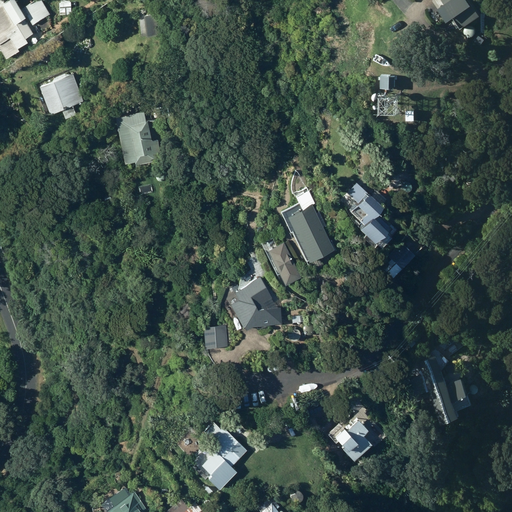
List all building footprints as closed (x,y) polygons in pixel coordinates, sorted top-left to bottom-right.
[(0,48),(6,59),(18,52),(17,49),(27,43),(25,39),(33,34),(24,19),(25,18),(14,0),(11,0),(0,6),(0,48)] [(50,15),(41,0),(34,0),(23,7),(33,25),(50,15)] [(442,0),(443,0),(447,6),(441,10),(451,24),(457,20),(463,30),(483,17),(471,0),(442,0)] [(71,2),(58,1),(58,15),(71,16),(71,2)] [(146,37),(161,35),(158,14),(144,16),(146,37)] [(471,41),(456,30),(450,38),(466,49),(471,41)] [(475,63),(470,69),(479,76),(476,80),(487,88),(495,77),(475,63)] [(39,88),(50,115),(62,111),(66,119),(76,115),(72,106),(83,102),(71,74),(39,88)] [(382,74),(381,89),(392,90),(392,88),(397,88),(397,76),(391,76),(391,74),(382,74)] [(400,94),(374,94),(374,115),(399,115),(400,94)] [(407,111),(408,121),(416,122),(416,110),(407,111)] [(116,118),(125,164),(135,163),(136,168),(142,166),(142,163),(153,161),(152,160),(161,158),(158,140),(151,141),(146,112),(116,118)] [(383,209),(357,184),(348,193),(359,204),(358,206),(351,213),(365,226),(362,230),(382,249),(391,239),(386,234),(388,232),(385,230),(388,226),(377,215),(383,209)] [(288,218),(310,263),(334,251),(312,206),(288,218)] [(268,252),(286,285),(302,277),(284,243),(268,252)] [(402,270),(415,255),(402,245),(390,258),(402,270)] [(341,272),(347,280),(355,275),(348,266),(341,272)] [(245,328),(247,331),(253,327),(283,324),(281,308),(268,309),(264,303),(272,298),(261,278),(234,293),(238,301),(230,305),(243,328),(245,328)] [(203,327),(205,349),(227,347),(225,325),(203,327)] [(448,426),(464,419),(461,411),(474,405),(459,370),(446,376),(436,354),(420,361),(448,426)] [(410,379),(417,397),(429,392),(421,374),(410,379)] [(313,416),(317,413),(313,407),(309,410),(313,416)] [(331,438),(336,444),(338,442),(348,453),(364,439),(362,437),(368,432),(362,425),(366,422),(362,418),(346,432),(344,431),(339,436),(337,433),(331,438)] [(220,490),(237,472),(232,467),(248,451),(215,419),(203,431),(214,441),(207,448),(213,454),(202,466),(211,475),(207,478),(220,490)] [(212,492),(207,487),(204,490),(209,496),(212,492)] [(293,504),(294,504),(296,504),(296,505),(297,505),(299,504),(300,504),(301,503),(302,503),(303,502),(304,500),(305,499),(305,498),(305,496),(305,495),(305,493),(304,492),(303,491),(302,490),(301,489),(300,489),(298,488),(297,488),(295,488),(294,489),(293,489),(292,490),(291,491),(290,492),(289,494),(289,495),(289,497),(289,498),(289,499),(290,501),(291,502),(292,503),(293,504)] [(134,491),(106,511),(143,511),(147,510),(134,491)] [(202,511),(196,503),(182,511),(202,511)]
